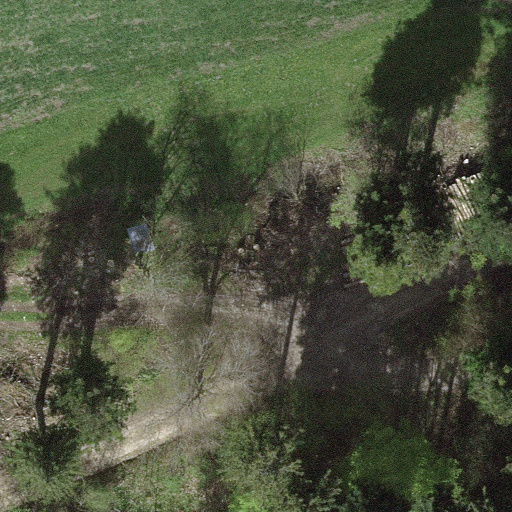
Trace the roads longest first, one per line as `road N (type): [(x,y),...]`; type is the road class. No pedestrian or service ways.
road 1 (track): [(511,271),(276,362),(0,497)]
road 2 (track): [(276,362),(511,368)]
